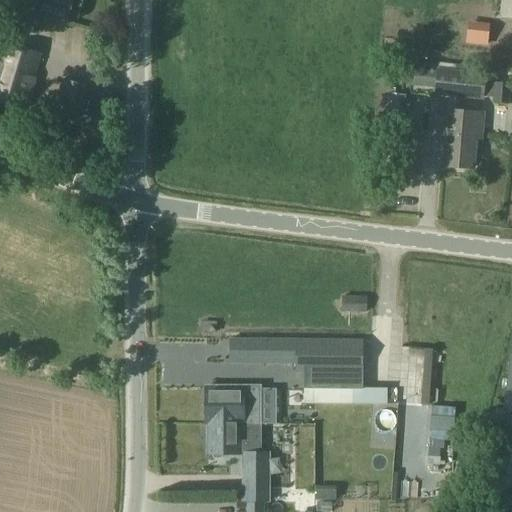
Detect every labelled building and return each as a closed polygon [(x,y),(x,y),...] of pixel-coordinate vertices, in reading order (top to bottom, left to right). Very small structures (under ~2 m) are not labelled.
[(0,0),(0,3),(65,23),(71,0),(0,0)] [(486,46),(488,29),(467,27),(465,44),(486,46)] [(0,102),(25,110),(40,56),(6,46),(0,63),(0,102)] [(483,97),(485,77),(455,73),(456,65),(437,63),(433,92),(483,97)] [(94,89),(62,79),(50,118),(82,127),(94,89)] [(503,105),(505,86),(498,85),(496,103),(503,105)] [(480,139),(482,114),(448,111),(443,167),(471,170),(474,138),(480,139)] [(389,132),(407,133),(408,122),(389,121),(389,132)] [(340,311),(357,312),(357,295),(340,295),(340,311)] [(362,340),(229,339),(227,364),(294,365),(294,374),(302,375),(303,386),(361,386),(361,375),(362,375),(362,340)] [(511,342),(501,412),(511,413),(511,342)] [(207,426),(258,425),(258,412),(242,412),(242,387),(205,387),(205,425),(207,426)] [(268,453),(259,453),(258,425),(207,426),(207,454),(243,454),(244,502),(245,502),(245,511),(264,511),(264,503),(268,503),(268,453)]
